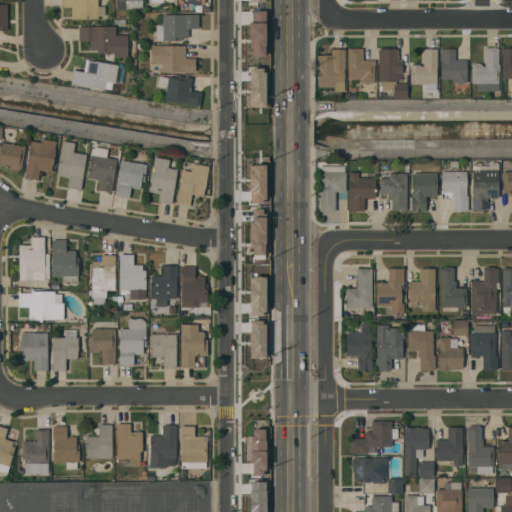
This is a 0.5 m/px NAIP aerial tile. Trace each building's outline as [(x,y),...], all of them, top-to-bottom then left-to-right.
[(62,0),(98,0),(98,19),(72,19),(72,7),(62,7),(62,0)] [(117,9),(117,0),(142,0),(142,8),(128,8),(128,9),(117,9)] [(0,4),(7,4),(8,30),(0,30),(0,4)] [(251,56),(266,56),(265,10),(250,11),(251,56)] [(162,14),(199,14),(199,28),(188,28),(188,38),(181,38),(181,41),(163,40),(157,40),(157,25),(162,25),(162,14)] [(79,26),(115,26),(115,35),(127,35),(128,57),(114,57),(114,52),(97,52),(97,50),(90,50),(90,40),(79,40),(79,26)] [(151,45),(186,45),(186,57),(196,58),(195,72),(162,72),(162,64),(151,64),(151,45)] [(477,91),(477,83),(472,83),(471,64),(473,64),(473,63),(480,63),(480,64),(482,64),(482,66),(485,66),(485,47),(499,47),(499,50),(499,64),(500,64),(500,71),(499,71),(499,91),(477,91)] [(348,48),(363,48),(363,60),(375,60),(375,83),(369,83),(369,84),(364,84),(364,83),(360,83),(360,79),(348,79),(348,48)] [(455,48),(455,60),(467,59),(467,83),(462,83),(462,84),(457,84),(457,83),(453,83),(453,79),(441,79),(441,61),(440,61),(440,51),(440,49),(455,48)] [(511,91),(507,91),(507,78),(502,78),(502,52),(501,52),(501,48),(511,48),(511,91)] [(345,91),(334,91),(334,87),(317,87),(317,55),(331,55),(331,49),(345,49),(345,91)] [(398,49),(398,60),(402,60),(402,73),(398,73),(398,81),(396,81),(396,84),(407,83),(407,98),(394,98),(394,89),(379,90),(378,49),(398,49)] [(437,83),(436,83),(436,90),(425,90),(425,84),(410,83),(410,68),(410,64),(420,65),(420,66),(423,66),(424,51),(420,51),(420,49),(437,49),(437,83)] [(105,89),(72,83),(74,70),(84,71),(86,63),(87,64),(88,60),(94,61),(110,63),(109,64),(118,65),(115,82),(112,81),(110,89),(105,88),(105,89)] [(249,106),(265,106),(265,67),(250,67),(249,106)] [(200,106),(165,100),(167,87),(158,86),(160,76),(168,77),(168,76),(177,78),(177,75),(192,78),(190,90),(202,92),(200,106)] [(25,177),(30,146),(29,146),(30,140),(41,142),(41,138),(56,141),(55,149),(51,172),(40,170),(38,180),(25,177)] [(57,175),(61,150),(63,140),(75,143),(73,152),(87,154),(81,190),(67,187),(69,177),(57,175)] [(3,142),(26,146),(22,168),(21,168),(21,169),(19,169),(19,171),(8,169),(8,167),(0,165),(0,149),(1,149),(2,144),(3,144),(3,142)] [(117,159),(112,192),(98,189),(100,180),(88,178),(89,170),(91,155),(94,155),(95,146),(108,149),(107,157),(117,159)] [(177,169),(172,204),(158,201),(160,193),(148,191),(151,172),(153,172),(154,166),(153,166),(155,157),(170,159),(168,168),(177,169)] [(121,160),(147,164),(144,182),(141,182),(140,189),(131,187),(129,197),(116,195),(121,160)] [(499,198),(487,198),(487,210),(472,210),(472,164),(474,162),(480,162),(481,164),(481,165),(490,165),(490,164),(491,162),(497,162),(499,164),(499,198)] [(177,203),(182,170),(191,172),(192,164),(208,166),(204,196),(192,194),(190,205),(177,203)] [(265,165),(249,165),(250,203),(266,202),(265,165)] [(344,166),(344,171),(346,171),(346,191),(335,191),(335,211),(320,211),(320,166),(344,166)] [(412,173),(413,173),(413,169),(420,169),(420,171),(421,171),(421,173),(437,173),(437,196),(426,196),(426,211),(411,211),(411,194),(412,194),(412,173)] [(407,211),(401,211),(401,210),(392,210),(392,197),(388,197),(388,193),(380,193),(380,190),(378,190),(378,181),(380,181),(380,178),(381,178),(381,170),(389,170),(389,173),(407,173),(407,211)] [(467,171),(467,196),(468,196),(468,210),(465,210),(465,211),(456,211),(456,210),(453,210),(453,197),(452,197),(452,191),(449,191),(449,192),(442,192),(442,171),(467,171)] [(511,171),(511,190),(503,191),(503,171),(511,171)] [(375,198),(365,198),(365,210),(356,210),(356,211),(349,211),(349,197),(350,197),(349,179),(349,172),(359,172),(359,177),(375,177),(375,198)] [(19,279),(19,245),(31,245),(31,237),(45,237),(45,244),(49,244),(49,278),(45,278),(45,279),(19,279)] [(52,276),(52,252),(51,252),(51,244),(52,244),(52,239),(66,239),(66,250),(76,250),(76,258),(78,258),(78,276),(78,281),(63,281),(63,276),(52,276)] [(120,290),(120,254),(134,254),(134,264),(146,264),(146,299),(126,299),(126,294),(121,294),(121,290),(120,290)] [(106,290),(106,297),(101,297),(101,300),(97,300),(97,302),(92,302),(92,297),(88,297),(88,289),(92,289),(92,283),(90,283),(90,264),(93,263),(93,261),(101,261),(101,255),(115,255),(115,290),(106,290)] [(177,265),(176,298),(167,298),(167,306),(174,306),(174,314),(156,314),(156,306),(156,298),(150,298),(150,275),(163,275),(163,265),(177,265)] [(207,284),(207,302),(206,302),(206,307),(190,307),(190,302),(181,302),(181,266),(195,266),(195,276),(205,276),(205,284),(207,284)] [(466,307),(457,307),(457,312),(451,312),(451,307),(441,307),(441,283),(439,283),(439,268),(443,268),(443,267),(452,267),(452,268),(454,268),(454,281),(456,281),(456,288),(466,288),(466,307)] [(471,314),(471,283),(472,283),(472,281),(481,281),(481,282),(482,282),(482,281),(483,281),(483,268),(486,268),(486,267),(494,267),(494,268),(498,268),(498,282),(499,282),(499,288),(496,288),(496,314),(471,314)] [(502,267),(511,267),(511,311),(510,311),(510,316),(503,316),(502,267)] [(372,308),(346,308),(346,288),(357,288),(357,268),(372,268),(372,308)] [(376,282),(387,282),(387,281),(388,281),(388,271),(387,271),(387,268),(405,268),(405,270),(403,270),(404,289),(401,289),(401,303),(404,303),(404,315),(385,315),(385,305),(376,305),(376,282)] [(435,311),(422,311),(422,301),(417,301),(417,306),(410,306),(410,302),(408,302),(409,281),(420,281),(420,268),(435,268),(435,311)] [(265,277),(250,277),(250,315),(265,316),(265,277)] [(29,319),(29,306),(19,306),(19,293),(31,293),(31,291),(55,291),(55,294),(62,294),(62,303),(63,303),(63,319),(35,319),(29,319)] [(123,296),(123,302),(122,302),(122,303),(132,303),(132,310),(123,310),(123,311),(117,311),(117,296),(123,296)] [(146,322),(146,346),(143,346),(143,354),(134,354),(134,364),(120,365),(120,328),(128,328),(128,325),(127,323),(127,322),(129,320),(129,319),(129,317),(132,318),(134,319),(137,319),(138,318),(139,318),(142,318),(143,319),(145,321),(146,322)] [(250,358),(266,357),(265,320),(249,320),(250,358)] [(467,320),(467,335),(453,335),(453,320),(467,320)] [(371,353),(372,353),(372,370),(369,370),(369,371),(360,371),(360,370),(358,370),(357,355),(346,355),(346,332),(360,332),(360,323),(371,323),(371,353)] [(181,367),(181,324),(198,324),(198,331),(204,331),(204,333),(205,333),(205,339),(207,339),(207,355),(195,355),(195,367),(181,367)] [(433,355),(435,355),(435,370),(420,370),(420,357),(418,357),(418,350),(407,350),(407,330),(410,330),(410,324),(424,324),(424,330),(433,330),(433,355)] [(376,325),(389,325),(389,328),(404,328),(404,338),(403,338),(403,358),(391,358),(391,371),(375,371),(375,356),(376,356),(376,325)] [(496,355),(497,355),(497,369),(493,369),(493,371),(485,371),(485,369),(483,369),(482,356),(481,356),(481,355),(480,355),(480,356),(471,356),(471,355),(470,355),(470,332),(474,332),(474,325),(494,325),(494,332),(495,332),(496,355)] [(115,328),(115,364),(101,364),(101,352),(89,352),(89,337),(91,337),(91,331),(92,331),(92,328),(115,328)] [(52,370),(52,337),(65,337),(65,330),(77,330),(77,337),(78,337),(79,353),(78,353),(78,358),(66,358),(66,370),(52,370)] [(501,330),(511,330),(511,336),(511,369),(501,369),(501,330)] [(22,333),(48,333),(48,370),(34,370),(34,360),(22,360),(22,333)] [(176,333),(176,368),(163,368),(163,357),(150,357),(150,333),(176,333)] [(439,337),(450,337),(450,338),(457,338),(457,347),(463,347),(463,368),(462,368),(462,369),(453,369),(453,370),(448,370),(448,371),(441,371),(441,369),(439,369),(439,337)] [(392,421),(392,428),(398,428),(398,438),(391,438),(391,447),(367,447),(367,454),(351,454),(351,438),(365,438),(365,431),(372,431),(372,421),(392,421)] [(117,459),(117,423),(130,423),(130,432),(142,432),(142,451),(140,451),(140,466),(130,466),(130,459),(117,459)] [(87,434),(99,434),(99,424),(112,424),(112,458),(86,458),(86,443),(87,443),(87,436),(87,434)] [(16,442),(7,473),(0,470),(0,425),(8,428),(5,439),(16,442)] [(150,468),(150,441),(151,441),(151,435),(163,435),(163,425),(176,425),(176,458),(165,458),(165,468),(150,468)] [(493,466),(492,466),(492,474),(477,474),(477,472),(468,472),(468,466),(468,441),(466,441),(466,427),(467,427),(469,427),(469,425),(480,425),(480,427),(481,427),(481,439),(483,439),(483,446),(493,446),(493,466)] [(63,463),(63,462),(60,462),(60,464),(54,464),(54,462),(53,462),(53,426),(67,426),(67,436),(76,436),(76,444),(79,444),(79,462),(77,462),(77,469),(66,469),(66,463),(63,463)] [(181,461),(181,426),(194,426),(194,436),(207,436),(207,462),(206,462),(206,468),(181,468),(181,461)] [(404,428),(414,427),(418,427),(418,428),(426,428),(426,429),(428,429),(428,449),(423,449),(423,457),(416,457),(416,477),(405,477),(404,428)] [(462,466),(453,466),(453,465),(437,465),(437,460),(436,460),(436,439),(447,439),(447,427),(462,427),(462,466)] [(511,427),(511,468),(504,468),(504,464),(498,464),(498,441),(508,441),(508,440),(509,440),(509,429),(508,429),(508,427),(511,427)] [(251,475),(266,475),(265,428),(249,429),(251,475)] [(48,429),(48,474),(25,474),(25,456),(22,456),(22,441),(35,441),(35,429),(48,429)] [(385,457),(385,459),(386,459),(386,483),(372,483),(372,481),(364,481),(364,485),(361,485),(361,481),(354,481),(353,472),(352,472),(352,467),(351,467),(351,459),(353,459),(353,457),(385,457)] [(433,461),(433,477),(419,477),(419,461),(433,461)] [(419,493),(418,477),(423,477),(423,478),(434,478),(434,492),(419,493)] [(496,492),(496,477),(510,477),(510,480),(511,480),(511,489),(510,489),(510,492),(496,492)] [(388,478),(403,479),(402,493),(387,493),(388,478)] [(249,511),(265,511),(265,481),(249,481),(249,511)] [(436,511),(436,489),(451,489),(451,482),(461,482),(461,489),(461,511),(436,511)] [(493,487),(493,508),(485,508),(485,507),(483,507),(483,511),(468,511),(468,488),(493,487)] [(405,511),(405,494),(416,494),(416,495),(423,495),(423,505),(429,505),(429,511),(405,511)] [(500,511),(500,504),(505,504),(505,494),(511,494),(511,511),(500,511)] [(365,511),(365,506),(372,506),(371,496),(391,496),(391,501),(398,501),(398,511),(365,511)]
